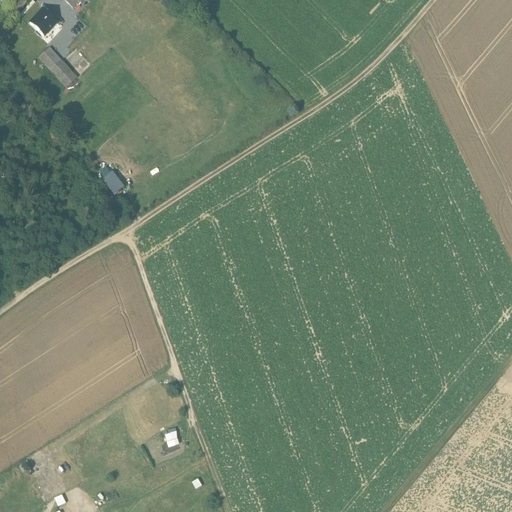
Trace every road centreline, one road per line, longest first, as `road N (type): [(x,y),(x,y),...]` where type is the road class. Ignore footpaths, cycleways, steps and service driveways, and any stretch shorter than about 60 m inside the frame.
road 1 (track): [(434,0),(370,69),(0,310)]
road 2 (track): [(227,511),(133,248),(120,236)]
road 3 (track): [(386,511),(511,359)]
